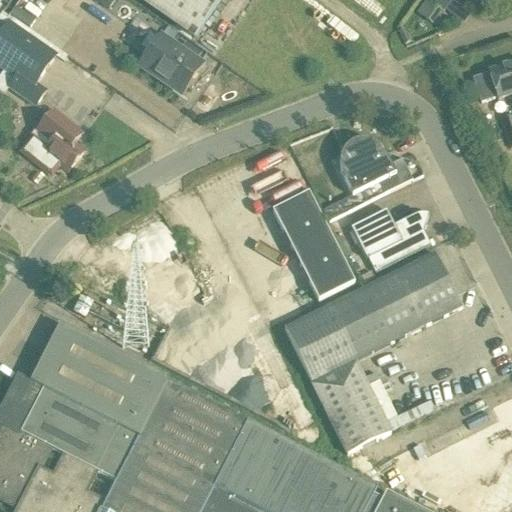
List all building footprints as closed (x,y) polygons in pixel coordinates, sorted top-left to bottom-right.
[(95,0),(94,1),(108,11),(115,0),(117,1),(117,0),(95,0)] [(136,0),(196,41),(224,0),(136,0)] [(428,0),(428,1),(426,0),(418,12),(426,18),(434,6),(444,13),(453,0),(428,0)] [(58,56),(51,51),(11,23),(9,22),(0,34),(0,72),(2,74),(14,83),(8,91),(35,110),(47,93),(37,86),(57,58),(58,56)] [(182,96),(201,68),(159,39),(140,66),(182,96)] [(511,65),(488,74),(488,75),(472,81),(480,106),(497,100),(498,102),(511,97),(511,65)] [(54,114),(37,134),(35,132),(18,154),(51,181),(61,169),(67,174),(83,155),(73,146),(81,136),(54,114)] [(510,151),(511,150),(511,118),(500,122),(510,151)] [(407,172),(396,177),(385,155),(383,152),(381,150),(379,148),(375,145),(372,144),(368,143),(364,142),(357,143),(353,145),(350,146),(347,149),(345,151),(343,154),(341,158),(340,161),(340,164),(339,170),(341,174),(358,209),(412,183),(407,172)] [(412,179),(427,173),(424,163),(409,169),(412,179)] [(318,304),(353,286),(308,197),(273,215),(318,304)] [(366,261),(368,261),(375,275),(431,247),(423,233),(429,215),(424,215),(422,215),(420,215),(417,216),(394,227),(386,213),(351,231),(366,261)] [(170,225),(157,234),(165,245),(177,236),(170,225)] [(435,257),(327,310),(284,332),(311,387),(310,387),(346,458),(391,434),(387,424),(396,419),(378,382),(368,387),(356,363),(462,311),(435,257)] [(361,286),(374,280),(371,273),(358,279),(361,286)] [(85,320),(93,304),(81,298),(73,314),(85,320)] [(44,337),(53,326),(43,317),(33,328),(44,337)] [(245,511),(227,502),(230,497),(258,511),(418,511),(386,495),(383,502),(374,497),(377,490),(168,384),(168,382),(59,327),(33,379),(18,372),(0,409),(0,502),(19,511),(18,511),(245,511)]
